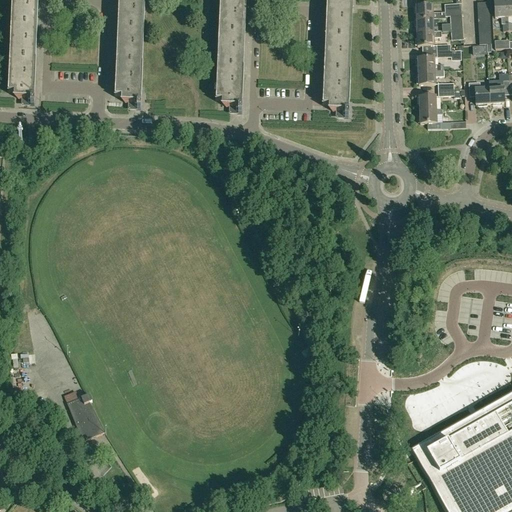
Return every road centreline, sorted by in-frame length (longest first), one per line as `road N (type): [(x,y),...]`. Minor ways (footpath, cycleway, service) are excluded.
road 1 (residential): [(369,511),(362,480),(368,345),(390,206)]
road 2 (residential): [(253,106),(307,108),(313,11),(257,8)]
road 3 (residential): [(390,166),(384,0)]
road 4 (residential): [(251,136),(100,123)]
road 5 (residential): [(101,92),(46,89),(49,0)]
road 6 (residential): [(372,180),(251,136)]
road 7 (unknown): [(511,259),(437,262),(388,249)]
